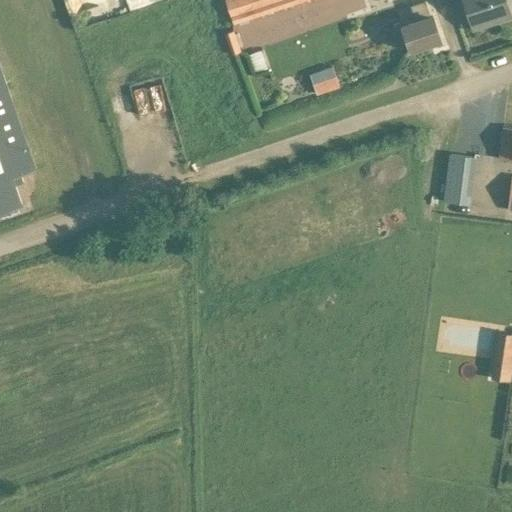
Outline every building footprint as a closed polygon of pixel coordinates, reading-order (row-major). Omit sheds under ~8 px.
[(223,0),(233,26),(311,0),(223,0)] [(511,16),(505,0),(452,0),(461,25),(471,22),(473,29),(489,24),(488,22),(510,15),(510,17),(511,16)] [(441,40),(433,16),(431,17),(425,1),(411,5),(416,21),(402,26),(410,50),(441,40)] [(232,55),(234,54),(241,52),(235,30),(225,34),(232,55)] [(36,169),(29,150),(0,66),(0,211),(22,204),(16,185),(24,182),(21,174),(36,169)] [(309,75),(317,96),(339,88),(332,67),(309,75)] [(132,88),(142,115),(168,106),(158,79),(132,88)] [(499,158),(511,159),(511,127),(503,126),(499,158)] [(446,202),(471,203),(473,155),(447,154),(446,202)] [(511,367),(511,353),(496,351),(492,378),(510,381),(511,367)]
